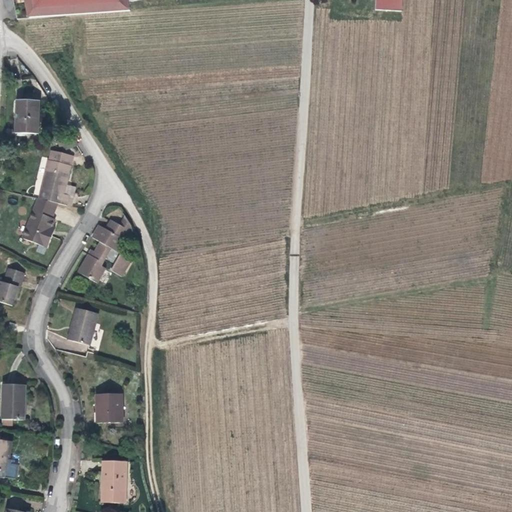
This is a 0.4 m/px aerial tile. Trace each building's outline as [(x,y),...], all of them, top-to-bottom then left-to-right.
[(25,0),(30,18),(130,10),(129,2),(138,0),(25,0)] [(375,9),(402,11),(402,4),(402,0),(375,0),(375,5),(375,9)] [(38,131),(38,99),(17,100),(16,131),(38,131)] [(80,145),(75,136),(61,141),(64,151),(80,145)] [(48,161),(38,200),(55,205),(66,208),(68,197),(62,196),(65,182),(67,182),(70,168),(69,167),(72,157),(52,152),(50,161),(48,161)] [(38,200),(37,200),(22,240),(46,250),(51,238),(47,236),(50,228),(53,221),(50,219),(55,205),(38,200)] [(119,254),(132,226),(131,224),(125,215),(119,227),(109,222),(105,232),(98,229),(92,241),(100,246),(96,255),(98,256),(95,261),(89,259),(80,276),(100,287),(108,271),(103,268),(106,261),(116,266),(113,273),(124,279),(132,261),(119,254)] [(0,302),(11,306),(14,298),(16,298),(24,274),(7,269),(3,282),(0,281),(0,302)] [(76,328),(72,341),(89,346),(98,315),(77,309),(72,327),(76,328)] [(68,340),(72,341),(76,328),(72,327),(68,340)] [(3,418),(24,419),(26,385),(3,383),(3,418)] [(96,424),(119,424),(118,406),(122,406),(121,396),(95,396),(96,424)] [(8,459),(11,441),(0,439),(0,470),(6,471),(5,476),(16,478),(18,464),(12,463),(12,460),(8,459)] [(103,504),(127,505),(127,462),(104,462),(103,504)]
